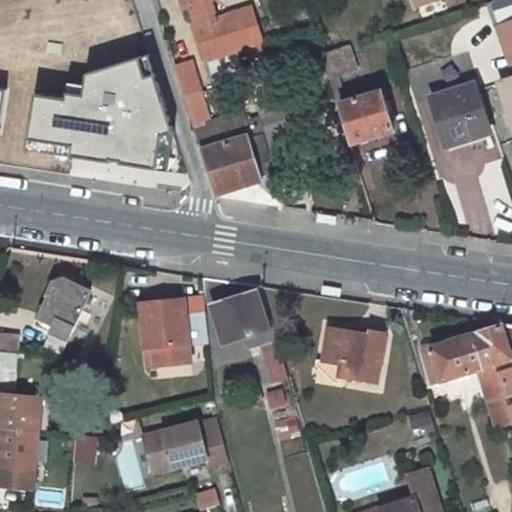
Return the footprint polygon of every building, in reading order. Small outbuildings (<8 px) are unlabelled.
[(226,54),(260,43),(250,8),(216,18),(210,0),(179,0),(182,8),(188,7),(200,45),(205,61),(226,54)] [(411,0),(415,9),(442,0),(411,0)] [(511,0),(500,0),(488,4),(496,29),(499,29),(511,24),(511,0)] [(20,99),(11,147),(142,169),(156,166),(159,149),(143,79),(143,80),(138,62),(157,58),(119,52),(142,46),(136,20),(49,6),(44,30),(17,25),(11,60),(41,65),(42,72),(39,94),(20,99)] [(511,24),(499,29),(511,68),(511,24)] [(350,46),(323,55),(330,79),(339,76),(357,71),(350,46)] [(174,66),(184,97),(202,93),(192,61),(174,66)] [(330,79),(338,105),(341,104),(347,102),(339,76),(330,79)] [(511,79),(498,84),(511,125),(511,79)] [(474,84),(432,98),(447,143),(472,134),(474,138),(489,132),(474,84)] [(347,102),(341,104),(353,144),(394,132),(381,92),(347,102)] [(214,194),(218,194),(229,190),(261,180),(264,190),(280,186),(258,117),(223,129),(220,120),(211,122),(202,93),(184,97),(214,194)] [(270,147),(291,139),(275,99),(255,107),(270,147)] [(261,180),(229,190),(218,194),(220,199),(241,202),(265,193),(264,190),(261,180)] [(49,297),(35,326),(65,340),(89,292),(65,280),(52,284),(46,296),(49,297)] [(255,291),(210,307),(223,344),(268,328),(255,291)] [(203,300),(141,306),(144,350),(153,349),(154,366),(189,363),(187,344),(207,342),(203,300)] [(511,325),(504,325),(499,326),(510,361),(495,365),(506,400),(488,406),(495,427),(503,424),(507,436),(511,434),(511,325)] [(499,326),(471,335),(482,370),(495,365),(510,361),(499,326)] [(366,334),(328,328),(321,363),(341,366),(339,377),(375,383),(384,334),(367,331),(366,334)] [(16,336),(0,334),(0,350),(15,351),(16,336)] [(471,335),(419,351),(430,385),(476,371),(488,406),(506,400),(495,365),(482,370),(471,335)] [(287,378),(276,338),(261,342),(267,360),(265,361),(272,383),(287,378)] [(153,349),(144,350),(145,367),(154,366),(153,349)] [(0,350),(0,367),(13,369),(15,351),(0,350)] [(450,385),(431,392),(436,407),(455,400),(450,385)] [(265,407),(284,403),(281,388),(263,391),(265,407)] [(0,429),(37,433),(40,400),(0,396),(0,429)] [(280,457),(302,451),(290,404),(268,409),(280,457)] [(411,425),(417,442),(436,437),(430,419),(411,425)] [(153,476),(206,462),(208,468),(229,462),(221,435),(218,424),(198,429),(197,425),(144,439),(153,476)] [(0,484),(32,488),(34,468),(37,433),(0,429),(0,484)] [(73,435),(73,463),(96,464),(96,436),(73,435)] [(406,478),(413,499),(417,511),(441,511),(428,471),(406,478)] [(201,506),(221,501),(217,486),(197,491),(201,506)] [(417,511),(413,499),(377,510),(377,511),(417,511)]
